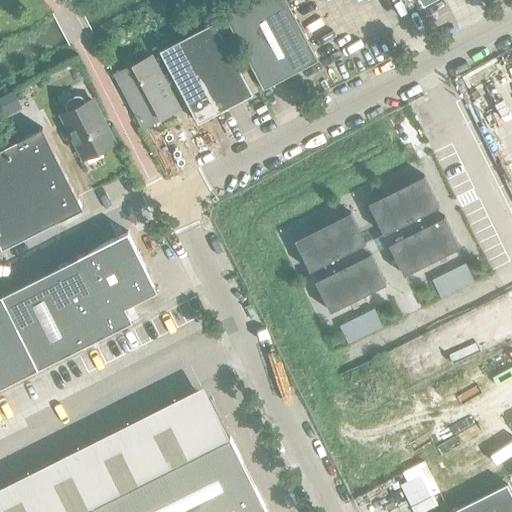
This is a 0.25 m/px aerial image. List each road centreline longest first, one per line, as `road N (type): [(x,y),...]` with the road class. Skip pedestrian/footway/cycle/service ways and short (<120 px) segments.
road 1 (unclassified): [(194,198),(215,176),(511,21)]
road 2 (unclassified): [(333,511),(192,232),(194,198)]
road 3 (unclassified): [(0,281),(157,201),(194,198)]
road 4 (unknown): [(511,384),(378,449)]
